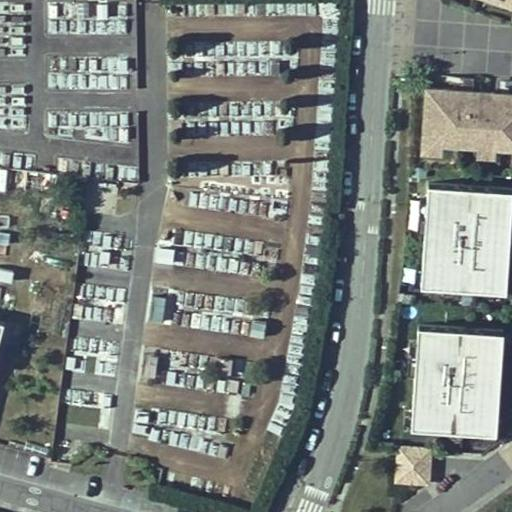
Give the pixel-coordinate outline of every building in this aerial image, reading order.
[(47,2),(48,33),(123,32),(122,2),(47,2)] [(51,88),(126,88),(126,57),(76,57),(76,73),(51,72),(51,88)] [(427,87),(411,86),(410,149),(440,150),(442,140),(472,142),(472,152),(492,154),(492,144),(511,146),(511,156),(511,155),(511,79),(496,79),(495,92),(472,91),(473,77),(428,74),(427,87)] [(275,101),(185,103),(186,136),(265,134),(265,115),(275,115),(275,101)] [(505,286),(511,187),(427,181),(420,280),(505,286)] [(162,321),(166,294),(153,293),(149,319),(162,321)] [(495,428),(502,328),(417,322),(410,422),(495,428)] [(231,391),(234,357),(219,355),(217,378),(198,377),(198,388),(231,391)] [(431,482),(432,442),(396,441),(394,480),(431,482)]
